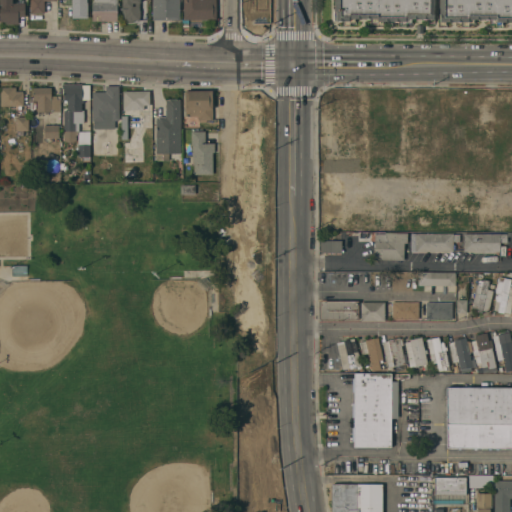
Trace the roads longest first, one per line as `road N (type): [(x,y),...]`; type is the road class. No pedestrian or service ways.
road 1 (primary): [(293,264),(303,511)]
road 2 (secondary): [(234,61),(0,56)]
road 3 (primary): [(293,62),(293,264)]
road 4 (secondary): [(511,63),(356,63)]
